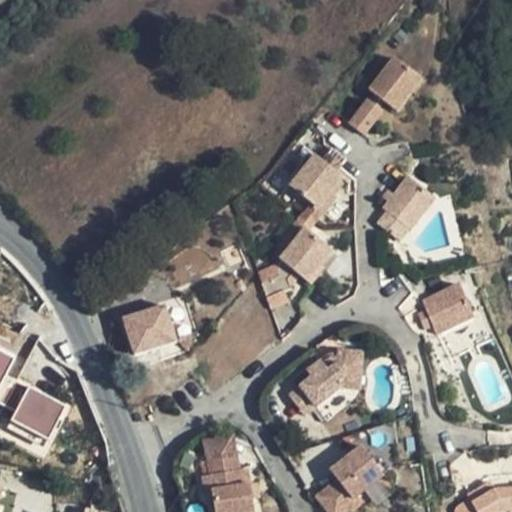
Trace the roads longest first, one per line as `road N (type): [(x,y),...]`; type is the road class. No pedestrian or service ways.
road 1 (secondary): [(0,224),(68,306),(130,459)]
road 2 (residential): [(364,311),(364,170),(353,144),(320,116)]
road 3 (residential): [(233,395),(327,321),(364,311)]
road 4 (residential): [(364,311),(392,321),(412,352),(435,439)]
road 5 (residential): [(233,395),(302,511)]
road 6 (residential): [(130,459),(233,395)]
